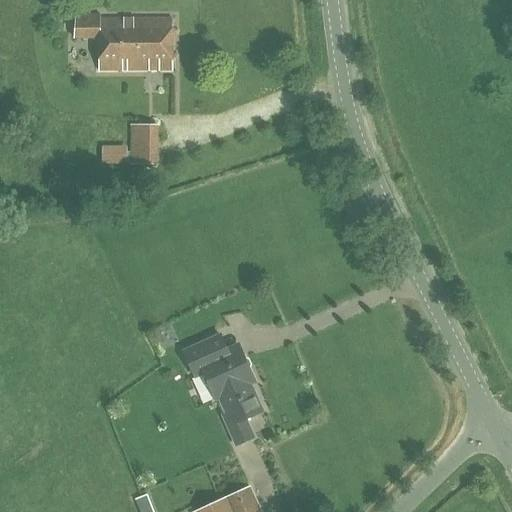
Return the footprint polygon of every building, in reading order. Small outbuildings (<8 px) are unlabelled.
[(172,70),(172,18),(99,19),(99,15),(74,15),(74,38),(99,38),(99,70),(172,70)] [(135,150),(134,163),(157,163),(157,126),(135,126),(135,150)] [(102,149),(102,164),(127,164),(127,146),(102,146),(102,149)] [(220,335),(184,352),(195,377),(204,373),(216,400),(220,398),(222,403),(227,413),(223,415),(237,445),(254,437),(246,419),(262,412),(262,411),(260,411),(259,408),(260,405),(256,397),(253,396),(251,392),(250,392),(250,391),(247,385),(255,382),(238,345),(227,350),(220,335)] [(260,511),(250,488),(197,511),(260,511)] [(154,511),(148,495),(135,500),(139,511),(154,511)]
